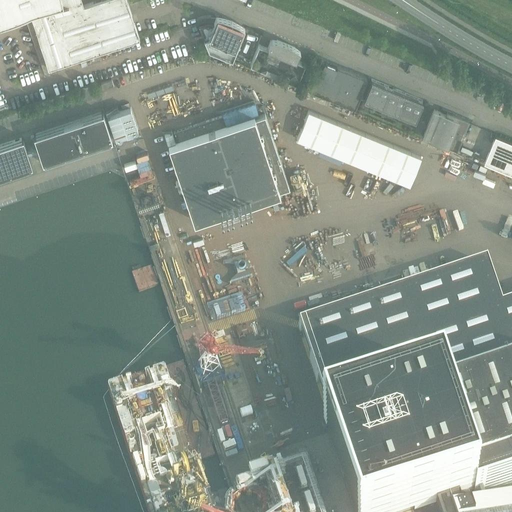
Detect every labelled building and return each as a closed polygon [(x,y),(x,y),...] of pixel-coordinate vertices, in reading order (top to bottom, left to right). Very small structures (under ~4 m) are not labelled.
[(0,0),(0,27),(26,19),(31,17),(49,69),(140,39),(126,0),(100,0),(84,5),(82,0),(0,0)] [(212,25),(208,23),(208,21),(205,21),(203,22),(199,23),(198,23),(209,48),(232,58),(245,27),(242,26),(240,24),(238,23),(236,22),(230,19),(224,17),(222,17),(219,16),(216,16),(212,25)] [(259,45),(250,65),(297,84),(305,64),(296,60),(300,50),(293,45),(287,42),(280,40),(272,38),(268,48),(259,45)] [(309,89),(355,108),(367,78),(322,59),(309,89)] [(364,98),(415,119),(423,101),(371,79),(364,98)] [(101,84),(103,90),(114,86),(112,80),(101,84)] [(131,108),(108,115),(116,138),(138,130),(131,108)] [(451,117),(445,115),(434,110),(424,135),(435,140),(457,149),(469,120),(453,113),(451,117)] [(45,161),(45,162),(112,140),(111,139),(113,139),(104,111),(102,112),(102,113),(36,135),(36,134),(35,134),(44,162),(45,161)] [(309,111),(297,139),(410,185),(421,157),(309,111)] [(169,145),(194,221),(280,193),(280,191),(290,187),(265,114),(255,118),(255,116),(226,125),(223,116),(174,132),(177,142),(169,145)] [(511,140),(497,135),(485,162),(511,172),(511,140)] [(0,172),(30,163),(30,165),(32,165),(23,138),(0,145),(0,172)] [(511,218),(508,218),(501,236),(507,239),(511,224),(511,218)] [(303,327),(298,329),(328,416),(333,415),(334,417),(334,418),(324,421),(354,511),(415,511),(435,506),(436,507),(435,508),(436,511),(511,511),(511,491),(469,506),(467,502),(460,505),(458,500),(458,499),(457,498),(464,496),(473,493),(473,494),(474,496),(511,482),(511,305),(501,309),(486,263),(303,325),(303,327)]
